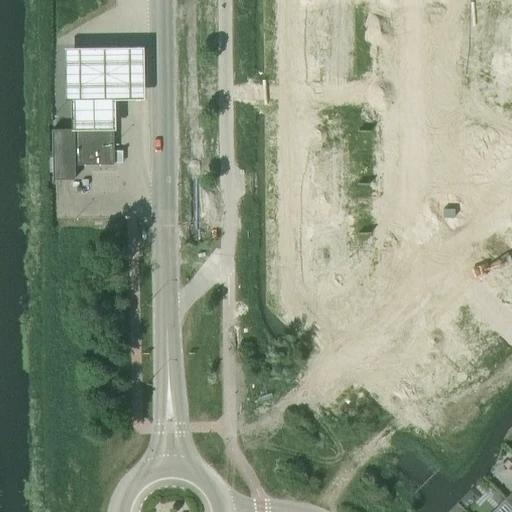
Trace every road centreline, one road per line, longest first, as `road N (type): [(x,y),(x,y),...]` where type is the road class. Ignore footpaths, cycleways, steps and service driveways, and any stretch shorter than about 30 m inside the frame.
road 1 (track): [(44,511),(34,0)]
road 2 (unclassified): [(166,312),(227,255),(224,0)]
road 3 (tertiary): [(166,312),(160,0)]
road 4 (residential): [(511,206),(312,389)]
